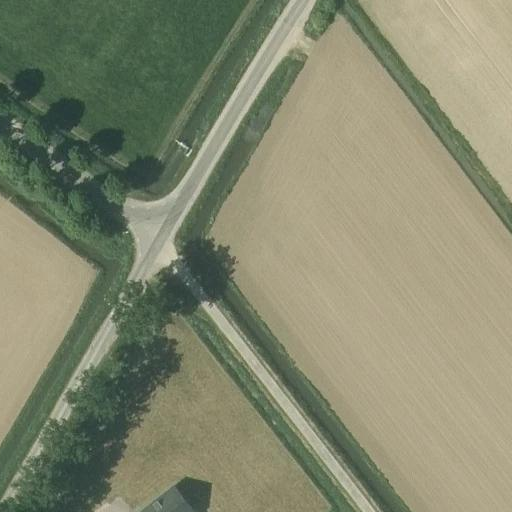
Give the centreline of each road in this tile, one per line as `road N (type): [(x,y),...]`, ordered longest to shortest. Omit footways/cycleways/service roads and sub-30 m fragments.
road 1 (track): [(159,240),(369,511)]
road 2 (unclassified): [(4,511),(159,240)]
road 3 (unclassified): [(159,240),(305,0)]
road 4 (unclassified): [(159,240),(0,129)]
